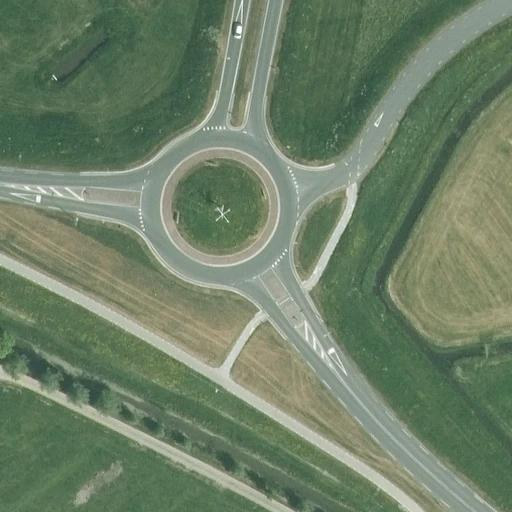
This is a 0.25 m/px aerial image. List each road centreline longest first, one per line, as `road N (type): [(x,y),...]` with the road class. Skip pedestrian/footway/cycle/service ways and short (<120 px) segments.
road 1 (unclassified): [(511,0),(425,64),(352,168),(286,187)]
road 2 (primary): [(475,511),(347,388)]
road 3 (primary): [(235,273),(320,369),(347,388)]
road 4 (primary): [(347,388),(274,248)]
road 5 (trunk): [(253,141),(275,0)]
road 6 (trunk): [(241,0),(212,132)]
road 7 (primary): [(32,190),(152,223)]
road 8 (primary): [(155,174),(32,190)]
